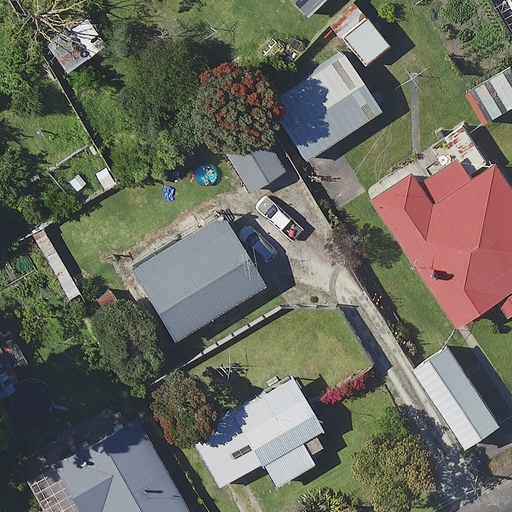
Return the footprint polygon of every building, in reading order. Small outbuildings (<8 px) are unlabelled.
[(511,0),(491,0),(483,4),(511,54),(511,0)] [(377,43),(356,16),(331,36),(352,63),(377,43)] [(371,107),(333,49),(254,100),(292,158),(371,107)] [(511,100),(511,77),(504,64),(460,90),(478,120),(511,100)] [(274,169),(251,128),(213,149),(235,190),(274,169)] [(511,184),(494,157),(483,164),(460,129),(363,192),(368,199),(448,323),(488,297),(499,313),(511,305),(511,184)] [(361,192),(331,144),(303,161),(332,210),(361,192)] [(251,283),(208,211),(114,268),(157,339),(251,283)] [(0,330),(0,388),(25,375),(0,330)] [(493,423),(440,342),(405,366),(457,447),(493,423)] [(313,436),(279,375),(178,433),(207,484),(250,459),(264,483),(299,463),(291,449),(313,436)] [(176,511),(124,415),(14,475),(34,511),(176,511)]
